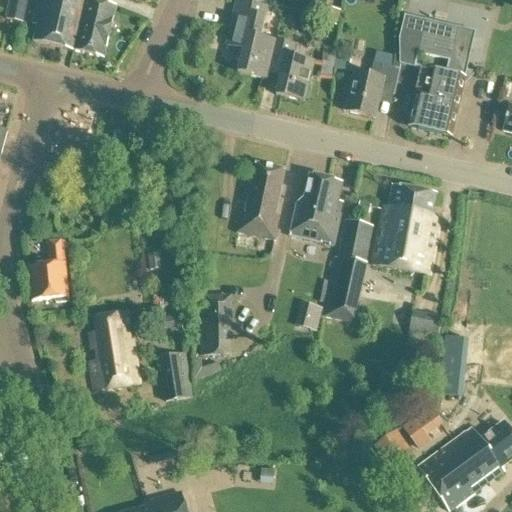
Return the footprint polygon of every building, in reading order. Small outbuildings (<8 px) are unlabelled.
[(27,0),(8,0),(4,24),(21,27),(27,0)] [(104,61),(115,11),(68,0),(38,0),(31,28),(37,29),(34,44),(104,61)] [(310,0),(307,14),(320,17),(324,0),(310,0)] [(236,1),(225,46),(235,49),(232,61),(238,62),(235,74),(266,82),(269,71),(275,43),(260,40),(268,10),(236,1)] [(341,13),(322,9),(319,25),(337,29),(341,13)] [(399,43),(399,68),(414,72),(415,68),(417,56),(447,63),(444,75),(421,70),(408,131),(450,141),(473,40),(456,36),(457,31),(423,24),(421,36),(403,32),(406,20),(404,20),(399,43)] [(275,43),(269,71),(280,75),(275,97),(304,105),(314,66),(293,61),(296,48),(275,43)] [(328,47),(324,75),(337,77),(341,48),(328,47)] [(377,58),(375,66),(393,70),(394,62),(377,58)] [(392,98),(393,71),(371,66),(368,79),(352,75),(342,113),(372,121),(378,95),(392,98)] [(511,111),(509,111),(503,136),(511,137),(511,111)] [(0,166),(9,135),(0,133),(0,166)] [(276,217),(283,174),(256,169),(246,216),(241,216),(238,237),(273,244),(279,218),(276,217)] [(67,188),(73,175),(65,171),(59,184),(67,188)] [(298,198),(290,239),(332,248),(341,212),(336,211),(342,186),(308,179),(304,199),(298,198)] [(428,279),(439,225),(431,218),(435,197),(393,189),(390,209),(382,209),(371,269),(428,279)] [(351,215),(367,218),(369,208),(353,205),(351,215)] [(326,292),(321,317),(353,324),(365,265),(373,229),(344,223),(337,260),(333,259),(326,292)] [(54,308),(70,306),(61,245),(48,246),(49,271),(28,273),(32,307),(54,305),(54,308)] [(158,255),(147,257),(149,272),(160,271),(158,255)] [(198,301),(199,360),(233,359),(231,299),(203,300),(203,301),(198,301)] [(417,312),(414,335),(445,340),(448,316),(417,312)] [(157,322),(159,334),(181,330),(179,314),(168,316),(169,320),(157,322)] [(94,395),(139,388),(129,317),(90,321),(93,341),(88,342),(88,355),(93,354),(95,366),(91,366),(94,395)] [(461,399),(468,342),(445,339),(440,371),(435,370),(432,396),(461,399)] [(158,361),(164,405),(191,401),(184,357),(158,361)] [(438,410),(420,424),(430,437),(448,423),(438,410)] [(415,427),(412,423),(400,431),(417,453),(428,445),(424,439),(415,427)] [(502,473),(511,464),(511,440),(502,429),(481,445),(471,434),(418,474),(446,511),(454,511),(503,476),(502,473)] [(146,511),(144,511),(185,511),(182,497),(144,506),(146,511)]
